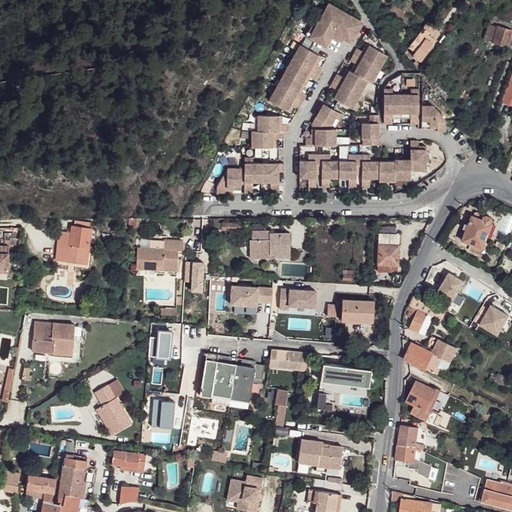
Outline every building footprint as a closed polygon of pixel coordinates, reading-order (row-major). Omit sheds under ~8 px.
[(328,2),(323,11),(326,12),(321,21),(318,19),(313,28),(316,29),(311,38),(327,47),(333,37),(335,33),(341,37),(347,40),(354,38),(360,26),(357,25),(360,20),(328,2)] [(396,6),(387,13),(396,25),(405,19),(396,6)] [(396,25),(387,13),(382,17),(395,36),(410,25),(405,19),(396,25)] [(511,30),(497,27),(489,25),(485,39),(493,41),(493,42),(509,46),(511,35),(511,30)] [(418,34),(409,47),(415,51),(413,54),(420,62),(433,44),(426,39),(428,36),(430,33),(423,28),(418,34)] [(435,41),(428,36),(426,39),(433,44),(435,41)] [(357,48),(354,54),(380,69),(388,55),(367,43),(363,51),(357,48)] [(301,44),(293,58),(319,73),(323,67),(318,64),(322,56),(301,44)] [(354,54),(351,61),(356,63),(351,71),(368,81),(373,83),(380,69),(354,54)] [(293,58),(285,72),(306,84),(310,76),(316,79),(319,73),(293,58)] [(443,88),(426,68),(420,73),(422,75),(437,93),(443,88)] [(338,74),(334,80),(360,95),(368,81),(351,71),(347,69),(343,77),(338,74)] [(285,72),(277,86),(303,101),(306,95),(301,93),(306,84),(285,72)] [(511,76),(503,101),(511,104),(511,76)] [(334,80),(331,86),(336,88),(331,96),(352,108),(360,95),(334,80)] [(277,86),(269,101),(290,113),(294,105),(299,108),(303,101),(277,86)] [(384,88),(384,124),(392,124),(392,113),(401,113),(401,94),(392,94),(392,88),(384,88)] [(401,94),(401,113),(410,113),(410,124),(419,124),(419,88),(411,88),(411,94),(401,94)] [(312,124),(311,129),(329,129),(331,125),(335,118),(339,120),(343,115),(323,103),(320,110),(316,116),(312,124)] [(422,103),(422,120),(430,120),(430,125),(437,125),(437,129),(437,132),(445,132),(445,120),(432,103),(422,103)] [(454,107),(451,110),(458,119),(462,116),(454,107)] [(371,115),(371,123),(362,123),(362,138),(363,138),(363,145),(381,145),(381,138),(379,138),(379,115),(371,115)] [(257,116),(257,131),(282,131),(282,132),(288,132),(288,125),(282,125),(282,116),(257,116)] [(306,137),(306,145),(319,145),(336,145),(336,129),(329,129),(311,129),(312,137),(306,137)] [(251,131),(251,148),(275,148),(275,139),(282,139),(282,132),(282,131),(257,131),(251,131)] [(410,140),(410,159),(410,169),(426,169),(426,146),(418,146),(418,140),(410,140)] [(299,160),(299,178),(308,178),(308,187),(316,187),(316,178),(316,174),(316,168),(319,168),(319,154),(308,154),(308,160),(299,160)] [(319,154),(319,168),(321,168),(322,174),(321,187),(329,187),(329,178),(339,178),(339,161),(330,161),(330,154),(319,154)] [(339,161),(339,178),(349,178),(349,187),(356,187),(356,174),(356,168),(359,168),(359,154),(348,154),(348,161),(339,161)] [(359,154),(359,168),(362,168),(362,174),(362,187),(370,187),(370,178),(379,178),(379,161),(370,161),(370,154),(359,154)] [(244,158),(244,193),(252,193),(252,182),(262,182),(262,163),(252,163),(252,158),(244,158)] [(395,159),(395,161),(395,178),(410,178),(410,169),(410,159),(395,159)] [(379,161),(379,178),(379,181),(395,181),(395,178),(395,161),(379,161)] [(262,163),(262,182),(270,182),(270,193),(278,193),(279,171),(284,172),(284,163),(279,163),(262,163)] [(217,186),(217,193),(227,193),(227,188),(233,188),(233,184),(241,184),(241,168),(228,168),(217,186)] [(509,237),(511,229),(511,214),(505,212),(497,233),(509,237)] [(484,216),(483,219),(492,223),(494,219),(492,217),(487,215),(484,216)] [(467,230),(463,241),(471,244),(477,246),(483,249),(493,223),(492,223),(483,219),(473,216),(469,225),(467,230)] [(129,218),(128,227),(137,227),(137,218),(129,218)] [(59,231),(56,260),(67,261),(67,258),(88,260),(91,228),(89,228),(74,226),(71,225),(70,232),(59,231)] [(250,239),(250,252),(266,251),(266,253),(270,253),(270,257),(290,257),(289,233),(269,233),(269,230),(252,230),(252,239),(250,239)] [(15,233),(5,232),(5,243),(15,243),(15,233)] [(379,233),(377,264),(398,265),(399,234),(398,234),(379,233)] [(138,248),(136,269),(157,270),(157,265),(177,266),(178,250),(182,250),(183,240),(164,239),(164,249),(138,248)] [(10,246),(0,245),(0,279),(8,280),(8,272),(10,246)] [(464,282),(449,273),(437,294),(452,303),(464,282)] [(273,288),(232,286),(230,304),(257,306),(257,302),(257,294),(263,294),(263,302),(272,303),(273,288)] [(316,291),(281,289),(280,309),(289,310),(289,306),(315,307),(316,291)] [(414,319),(410,328),(419,332),(427,314),(433,317),(437,308),(414,296),(409,305),(412,307),(408,317),(414,319)] [(343,299),(342,320),(363,321),(363,318),(373,319),(374,301),(343,299)] [(474,321),(488,329),(497,335),(508,316),(491,305),(489,309),(483,305),(474,321)] [(336,307),(328,307),(327,319),(336,319),(336,307)] [(35,321),(33,351),(53,352),(54,348),(73,349),(75,324),(35,321)] [(152,323),(152,345),(168,345),(168,324),(152,323)] [(430,337),(425,348),(432,352),(437,340),(430,337)] [(412,343),(403,338),(404,358),(405,358),(412,343)] [(456,349),(437,340),(432,352),(445,358),(451,361),(456,349)] [(412,343),(405,358),(438,373),(441,367),(445,358),(432,352),(425,348),(412,343)] [(53,352),(53,356),(73,357),(73,349),(54,348),(53,352)] [(271,349),(270,359),(278,360),(278,367),(305,370),(307,352),(271,349)] [(207,353),(200,395),(211,397),(212,394),(231,397),(236,364),(226,362),(227,356),(207,353)] [(445,358),(441,367),(447,370),(451,361),(445,358)] [(236,364),(231,397),(249,400),(252,382),(255,363),(256,360),(247,359),(246,365),(236,364)] [(270,359),(270,366),(278,367),(278,360),(270,359)] [(255,363),(252,382),(262,384),(265,365),(255,363)] [(324,363),(321,378),(370,385),(372,370),(324,363)] [(9,367),(3,398),(8,400),(14,368),(9,367)] [(370,385),(321,378),(321,380),(369,387),(370,385)] [(109,384),(116,396),(125,391),(118,379),(109,384)] [(417,381),(408,400),(416,404),(412,412),(427,419),(425,422),(433,426),(439,414),(430,410),(439,392),(440,389),(437,387),(436,390),(417,381)] [(96,409),(112,435),(132,423),(116,396),(109,384),(95,392),(99,398),(107,394),(111,400),(103,405),(96,409)] [(287,390),(277,389),(276,401),(279,401),(285,402),(287,390)] [(99,398),(103,405),(111,400),(107,394),(99,398)] [(285,402),(279,401),(276,426),(283,427),(284,423),(285,402)] [(482,403),(477,413),(490,419),(492,415),(495,417),(497,411),(482,403)] [(401,424),(397,445),(416,446),(423,450),(425,445),(417,444),(420,427),(401,424)] [(30,435),(30,441),(41,443),(42,436),(30,435)] [(301,439),(298,462),(318,465),(317,466),(340,469),(343,446),(329,445),(329,448),(322,447),(322,444),(323,442),(301,439)] [(145,441),(144,450),(156,452),(157,443),(145,441)] [(397,445),(396,459),(405,460),(405,464),(408,464),(408,467),(418,469),(417,472),(429,477),(433,465),(415,457),(416,446),(397,445)] [(140,453),(114,450),(112,463),(118,464),(124,465),(131,466),(131,470),(138,471),(138,467),(140,453)] [(212,454),(211,461),(219,463),(220,456),(212,454)] [(64,464),(62,477),(86,481),(86,480),(93,481),(94,478),(94,474),(92,474),(92,471),(91,471),(92,470),(88,470),(88,468),(85,467),(86,460),(66,457),(65,464),(64,464)] [(454,465),(447,461),(445,474),(452,476),(454,465)] [(445,474),(441,493),(456,496),(458,484),(451,482),(452,476),(445,474)] [(7,475),(6,483),(18,486),(19,477),(7,475)] [(55,478),(28,475),(26,496),(39,497),(44,498),(45,491),(53,492),(55,478)] [(264,479),(248,476),(246,482),(233,479),(231,487),(230,496),(244,499),(242,510),(251,511),(258,511),(260,502),(256,501),(258,489),(262,490),(264,479)] [(62,477),(59,498),(64,499),(65,494),(79,496),(83,497),(84,489),(86,481),(62,477)] [(499,483),(487,480),(482,502),(511,509),(511,482),(500,480),(499,483)] [(129,489),(121,488),(119,504),(127,501),(129,489)] [(317,502),(315,511),(334,511),(338,493),(319,490),(317,502)] [(44,500),(41,511),(59,511),(60,504),(58,504),(58,503),(52,502),(53,496),(53,492),(45,491),(44,498),(44,500)] [(403,493),(400,511),(440,511),(441,511),(432,511),(433,502),(416,500),(416,496),(403,493)] [(60,504),(59,511),(76,511),(79,496),(65,494),(64,499),(59,498),(58,503),(58,504),(60,504)] [(244,499),(230,496),(229,501),(239,502),(238,509),(242,510),(244,499)] [(38,501),(36,511),(41,511),(44,500),(44,498),(39,497),(38,501)]
